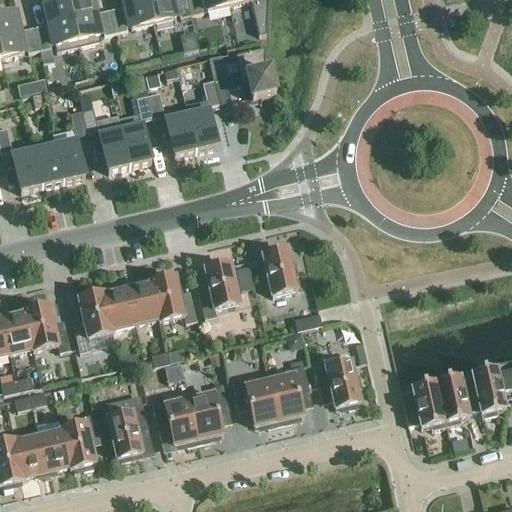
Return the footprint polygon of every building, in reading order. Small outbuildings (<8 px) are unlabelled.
[(153,30),(146,0),(122,0),(130,35),(153,30)] [(146,0),(153,30),(175,24),(169,0),(146,0)] [(191,21),(186,0),(177,0),(174,1),(179,24),(191,21)] [(198,0),(186,0),(191,21),(203,19),(198,0)] [(202,0),(206,17),(229,12),(225,0),(202,0)] [(225,0),(229,12),(250,7),(258,41),(265,40),(267,0),(225,0)] [(79,1),(67,4),(78,53),(101,48),(90,1),(80,3),(79,1)] [(78,53),(67,4),(55,6),(55,9),(45,11),(56,58),(78,53)] [(122,13),(110,16),(115,39),(127,36),(122,13)] [(115,39),(110,16),(98,18),(104,42),(115,39)] [(3,18),(0,19),(0,60),(1,65),(23,59),(14,18),(4,21),(3,18)] [(34,33),(39,56),(40,56),(43,69),(54,66),(46,30),(34,33)] [(28,59),(39,56),(34,33),(22,36),(28,59)] [(235,60),(241,86),(247,85),(252,107),(275,102),(270,78),(263,80),(265,53),(235,60)] [(225,84),(220,62),(209,65),(214,87),(225,84)] [(61,95),(58,83),(46,86),(49,97),(61,95)] [(225,84),(214,87),(219,110),(230,108),(225,84)] [(46,97),(44,85),(34,88),(37,99),(46,97)] [(184,111),(187,122),(195,159),(217,154),(207,113),(219,110),(214,87),(202,89),(206,107),(184,111)] [(157,99),(155,89),(147,90),(149,101),(157,99)] [(10,106),(8,95),(0,97),(3,108),(10,106)] [(32,101),(34,114),(45,112),(42,99),(32,101)] [(159,100),(147,102),(153,125),(164,123),(159,100)] [(153,125),(147,102),(136,105),(141,128),(153,125)] [(93,115),(81,117),(86,141),(98,138),(93,115)] [(86,141),(81,117),(69,120),(75,143),(86,141)] [(195,159),(187,122),(165,127),(174,164),(195,159)] [(142,132),(120,137),(129,174),(151,169),(142,132)] [(0,136),(0,160),(12,158),(6,135),(0,136)] [(129,174),(120,137),(99,142),(107,180),(129,174)] [(76,147),(54,152),(63,190),(84,185),(76,147)] [(54,152),(33,157),(42,195),(63,190),(54,152)] [(42,195),(33,157),(12,162),(20,200),(42,195)] [(274,259),(262,262),(272,303),(297,297),(293,283),(298,282),(295,269),(291,270),(287,256),(285,257),(284,253),(273,255),(274,259)] [(216,273),(204,275),(209,299),(198,301),(204,325),(215,323),(214,316),(239,310),(229,270),(226,270),(225,266),(215,268),(216,273)] [(248,273),(236,276),(240,297),(252,294),(248,273)] [(149,288),(150,291),(151,290),(159,326),(158,326),(159,329),(183,323),(185,330),(196,327),(191,303),(180,306),(175,282),(172,283),(171,279),(160,281),(161,285),(149,288)] [(151,290),(150,291),(127,296),(135,332),(158,326),(159,326),(151,290)] [(127,296),(104,301),(103,301),(112,337),(135,332),(127,296)] [(268,296),(247,297),(249,318),(269,316),(268,296)] [(103,301),(104,301),(103,299),(91,302),(90,297),(80,300),(81,304),(78,305),(83,328),(72,330),(79,359),(91,357),(88,345),(113,339),(112,337),(103,301)] [(23,317),(24,320),(33,355),(32,356),(32,358),(57,352),(59,359),(70,356),(65,332),(54,335),(48,312),(45,312),(44,308),(34,310),(35,315),(23,317)] [(24,320),(1,325),(9,361),(32,356),(33,355),(24,320)] [(294,326),(297,337),(321,332),(319,321),(294,326)] [(1,325),(0,325),(0,362),(9,361),(1,325)] [(360,370),(367,369),(364,354),(357,355),(360,370)] [(151,362),(154,374),(169,370),(166,359),(151,362)] [(209,361),(211,372),(222,370),(220,359),(209,361)] [(322,364),(323,368),(313,370),(319,394),(330,392),(335,415),(347,412),(348,416),(358,414),(357,410),(360,409),(357,395),(361,394),(358,382),(354,383),(351,368),(350,368),(349,362),(345,359),(322,364)] [(118,363),(120,375),(135,372),(133,360),(118,363)] [(293,382),(269,387),(279,432),(292,429),(291,425),(303,422),(298,399),(309,396),(303,372),(292,375),(293,382)] [(511,394),(511,374),(497,378),(496,374),(471,380),(472,384),(479,416),(481,425),(497,421),(496,417),(506,415),(501,397),(511,394)] [(30,383),(15,387),(18,399),(32,395),(30,383)] [(468,419),(479,416),(472,384),(460,387),(460,383),(435,388),(446,433),(461,430),(460,426),(469,423),(468,419)] [(279,432),(269,387),(245,393),(243,386),(232,389),(238,413),(249,410),(254,433),(266,431),(267,435),(279,432)] [(18,399),(15,387),(0,390),(3,402),(18,399)] [(431,437),(446,433),(435,388),(411,394),(414,406),(402,408),(408,433),(419,430),(420,435),(430,433),(431,437)] [(212,400),(188,406),(199,451),(211,448),(210,444),(222,441),(217,418),(228,415),(222,391),(211,393),(212,400)] [(76,404),(74,393),(64,395),(67,406),(76,404)] [(43,399),(29,403),(31,414),(46,411),(43,399)] [(31,414),(29,403),(14,406),(17,418),(31,414)] [(199,451),(188,406),(164,411),(163,404),(151,407),(157,431),(168,429),(173,452),(185,449),(186,454),(199,451)] [(107,425),(116,465),(119,465),(120,469),(130,467),(129,462),(142,460),(136,436),(147,434),(142,410),(130,412),(132,419),(107,425)] [(60,435),(61,438),(70,474),(69,474),(70,476),(82,473),(83,478),(93,475),(92,471),(95,470),(90,447),(101,445),(95,420),(84,423),(85,430),(60,435)] [(61,438),(38,443),(46,479),(69,474),(70,474),(61,438)] [(38,443),(15,448),(14,449),(23,485),(23,484),(46,479),(38,443)] [(14,449),(15,448),(14,446),(0,449),(0,492),(2,492),(2,496),(13,494),(12,490),(24,487),(23,484),(23,485),(14,449)]
